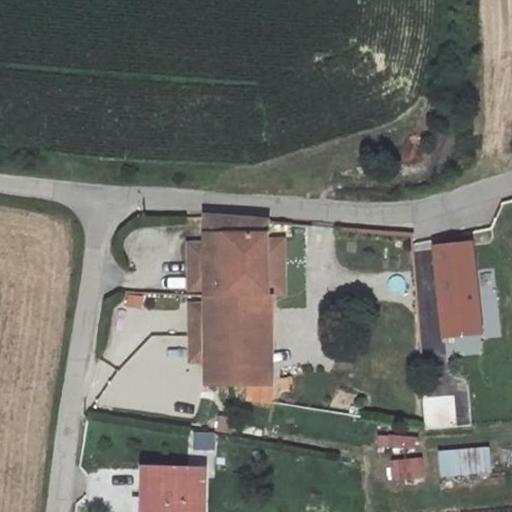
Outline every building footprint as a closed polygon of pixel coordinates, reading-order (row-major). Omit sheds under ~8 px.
[(203,294),(203,306),(205,361),(205,387),(248,387),(248,401),(271,403),(269,289),(268,240),(266,222),(203,219),(202,244),(203,294)] [(284,289),(283,240),(268,240),(269,289),(284,289)] [(432,244),(440,335),(477,332),(476,328),(470,260),(469,241),(432,244)] [(186,244),(187,295),(203,294),(202,244),(186,244)] [(494,258),(470,260),(476,328),(500,326),(494,258)] [(205,361),(203,306),(188,305),(189,361),(205,361)] [(204,424),(206,400),(165,396),(163,421),(204,424)] [(188,434),(188,456),(216,456),(216,434),(188,434)] [(440,452),(442,479),(494,477),(492,449),(440,452)] [(423,457),(389,463),(394,486),(428,480),(423,457)] [(141,470),(140,511),(204,511),(204,471),(141,470)]
